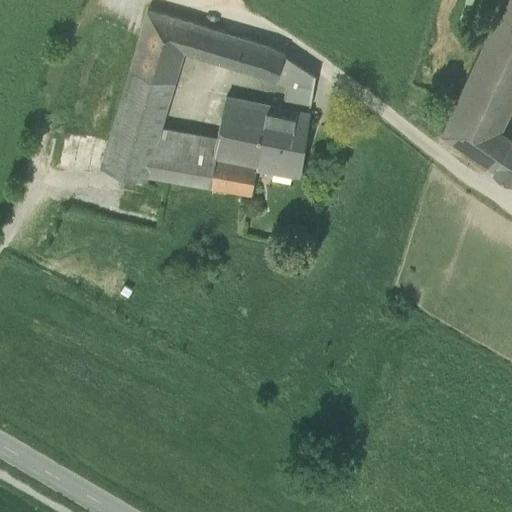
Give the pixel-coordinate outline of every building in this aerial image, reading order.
[(511,0),(504,0),(442,132),(496,169),(511,141),(511,137),(501,131),(511,106),(511,0)] [(148,8),(130,68),(175,81),(184,50),(217,60),(225,31),(211,27),(148,8)] [(243,37),(225,31),(217,60),(234,65),(243,37)] [(284,99),(311,104),(316,74),(285,53),(269,45),(243,37),(234,65),(262,73),(277,81),(287,86),(284,99)] [(146,178),(147,175),(161,126),(175,81),(130,68),(101,164),(146,178)] [(257,165),(300,173),(309,113),(226,97),(217,136),(213,157),(257,165)] [(217,136),(161,126),(147,175),(252,194),(257,165),(213,157),(217,136)] [(511,176),(511,141),(496,169),(511,178),(511,176)]
